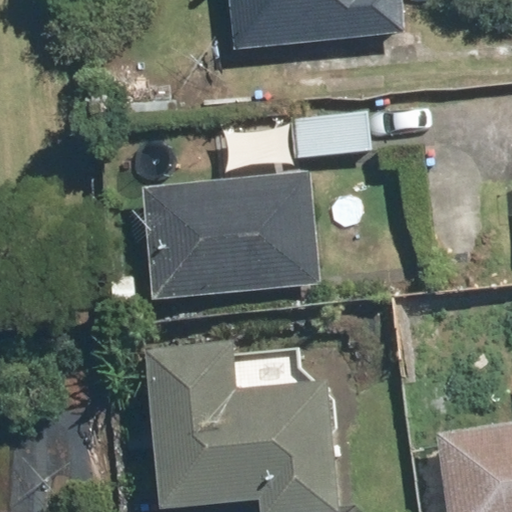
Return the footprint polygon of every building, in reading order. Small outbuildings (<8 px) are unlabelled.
[(350,0),(288,0),(291,41),(353,36),(350,0)] [(371,112),(298,120),(303,159),(376,150),(371,112)] [(320,170),(149,186),(160,301),(331,285),(320,170)] [(247,339),(157,348),(173,511),(275,501),(275,511),(355,511),(342,378),(252,387),(247,339)] [(511,511),(511,420),(447,431),(459,511),(511,511)]
